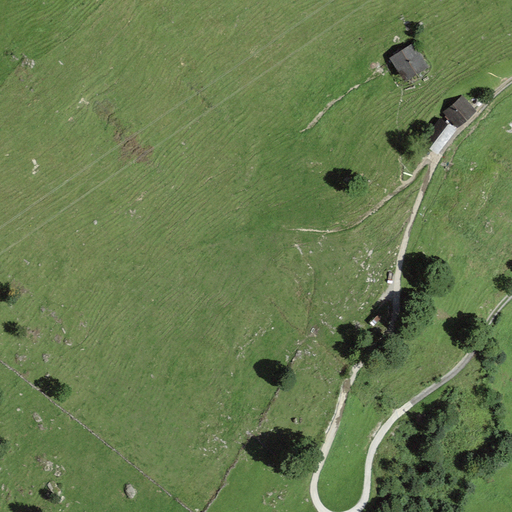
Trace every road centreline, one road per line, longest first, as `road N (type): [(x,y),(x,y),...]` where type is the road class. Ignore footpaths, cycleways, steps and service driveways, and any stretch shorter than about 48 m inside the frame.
road 1 (track): [(324,511),(314,495),(316,476),(347,384),(394,328),(401,259),(430,174),(511,80)]
road 2 (track): [(511,295),(473,354),(386,427),(354,511)]
